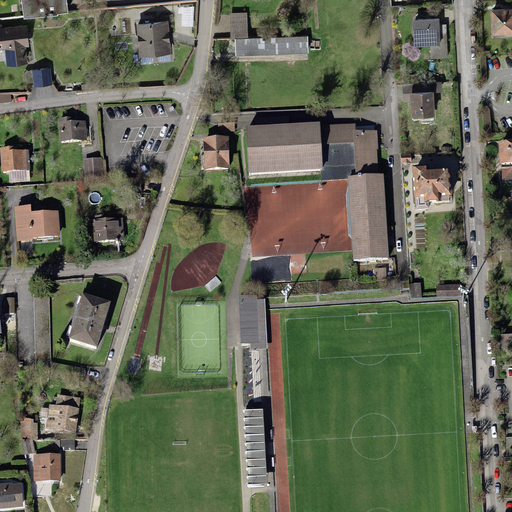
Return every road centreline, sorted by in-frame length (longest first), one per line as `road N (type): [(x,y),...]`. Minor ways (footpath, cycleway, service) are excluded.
road 1 (residential): [(461,0),(488,511)]
road 2 (residential): [(139,269),(96,425),(85,511)]
road 3 (residential): [(0,110),(194,94)]
road 4 (residential): [(194,94),(139,269)]
road 5 (residential): [(0,276),(139,269)]
